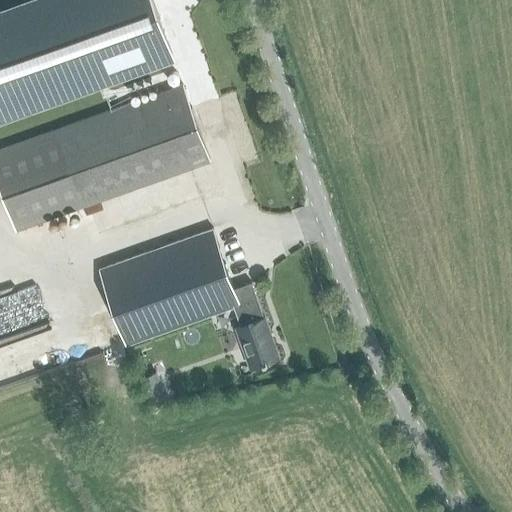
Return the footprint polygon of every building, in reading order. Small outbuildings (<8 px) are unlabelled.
[(152,0),(39,0),(0,14),(0,115),(171,53),(152,0)] [(111,109),(106,110),(0,148),(0,190),(14,230),(210,159),(177,68),(162,73),(166,85),(160,87),(157,77),(119,91),(124,104),(111,109)] [(250,282),(233,289),(211,229),(97,269),(125,345),(233,306),(240,325),(235,327),(250,367),(278,357),(264,317),(263,317),(250,282)] [(36,284),(0,293),(0,345),(54,331),(50,317),(35,316),(37,301),(40,301),(36,284)] [(163,369),(144,375),(154,404),(173,398),(163,369)]
